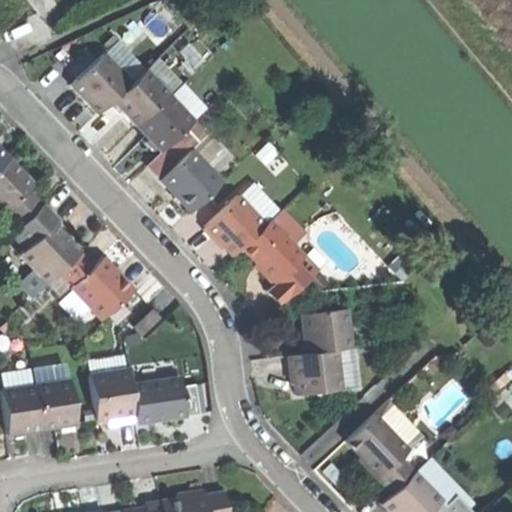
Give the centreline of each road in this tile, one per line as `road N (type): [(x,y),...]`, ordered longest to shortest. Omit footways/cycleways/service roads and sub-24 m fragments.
road 1 (residential): [(243,431),(210,305),(0,75)]
road 2 (residential): [(0,477),(223,442),(243,431)]
road 3 (track): [(511,99),(429,0)]
